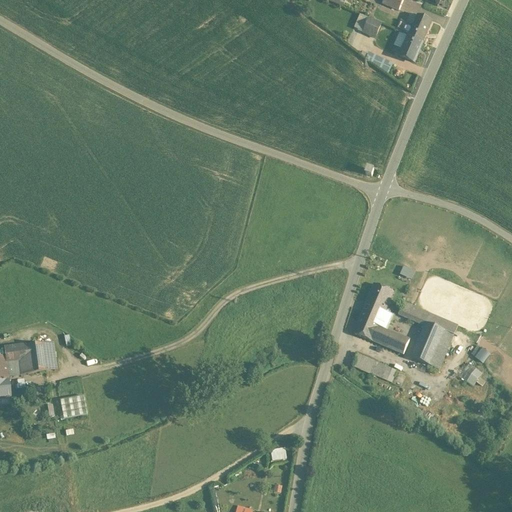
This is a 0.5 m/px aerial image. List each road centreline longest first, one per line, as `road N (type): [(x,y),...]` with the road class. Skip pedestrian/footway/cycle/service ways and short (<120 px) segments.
road 1 (unclassified): [(382,189),(216,131),(0,18)]
road 2 (tertiary): [(293,511),(306,426),(382,189)]
road 3 (tertiary): [(382,189),(463,0)]
road 4 (unclassified): [(511,237),(457,205),(382,189)]
road 5 (track): [(74,511),(47,380)]
